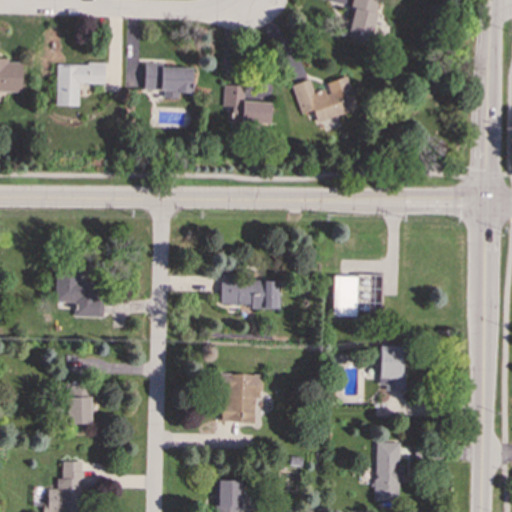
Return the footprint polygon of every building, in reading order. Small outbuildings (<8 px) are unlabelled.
[(378,0),(351,0),(343,35),(375,42),(377,30),(372,29),(378,0)] [(0,59),(0,91),(20,92),(21,60),(0,59)] [(103,83),(103,65),(55,64),(54,105),(77,105),(78,83),(103,83)] [(191,66),(143,65),(142,89),(162,90),(162,98),(177,98),(177,93),(190,93),(191,66)] [(290,84),(300,114),(311,110),(315,122),(356,109),(345,76),(324,83),(325,88),(313,92),(308,79),(290,84)] [(270,102),(242,100),(243,85),(222,84),(221,109),(230,109),(229,122),(270,124),(270,102)] [(73,316),(100,317),(100,280),(79,279),(79,273),(55,273),(54,301),(73,302),(73,316)] [(331,315),(355,315),(355,302),(378,303),(379,276),(332,274),(331,315)] [(278,278),(219,276),(218,304),(249,305),(249,307),(277,308),(278,278)] [(384,390),(402,390),(401,345),(377,345),(378,384),(384,384),(384,390)] [(258,374),(218,373),(217,388),(224,388),(224,401),(220,401),(220,421),(253,422),(253,397),(258,397),(258,374)] [(67,423),(90,423),(89,381),(66,382),(67,423)] [(397,442),(373,442),(372,500),(397,500),(397,482),(401,482),(402,464),(397,464),(397,442)] [(81,511),(82,511),(80,511),(81,461),(60,461),(60,478),(56,478),(55,489),(46,488),(45,503),(42,502),(41,511),(81,511)] [(239,511),(240,480),(214,480),(214,511),(239,511)]
